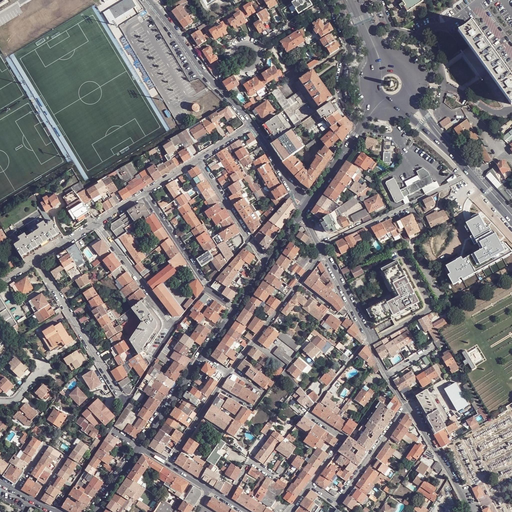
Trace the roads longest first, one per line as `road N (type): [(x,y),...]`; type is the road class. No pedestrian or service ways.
road 1 (residential): [(310,483),(345,437),(308,413),(367,339)]
road 2 (residential): [(318,247),(470,174)]
road 3 (residential): [(127,401),(36,260)]
road 4 (residential): [(252,125),(150,0)]
road 5 (residential): [(310,483),(337,503),(407,407)]
road 6 (unclassified): [(329,3),(350,49),(340,93),(361,126)]
road 7 (residential): [(96,222),(175,327)]
road 8 (unknown): [(367,339),(429,306),(404,257)]
road 9 (residential): [(506,154),(474,116),(443,110),(442,69)]
road 10 (residential): [(407,407),(470,511)]
